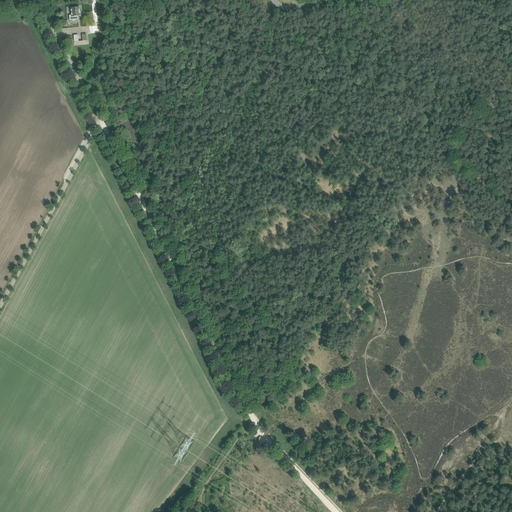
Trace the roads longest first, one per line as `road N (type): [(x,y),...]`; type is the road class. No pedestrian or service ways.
road 1 (track): [(100,119),(254,420)]
road 2 (track): [(100,119),(0,306)]
road 3 (track): [(254,420),(338,511)]
